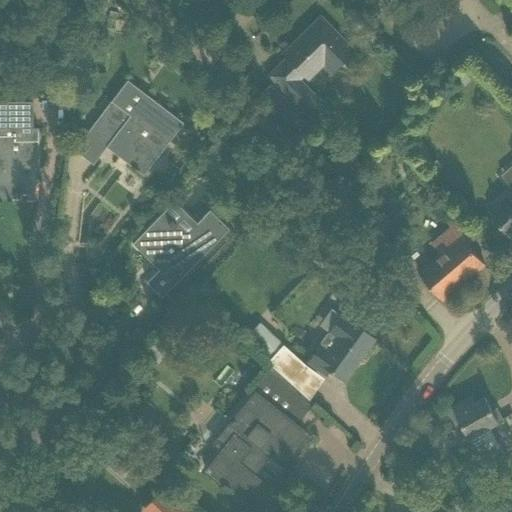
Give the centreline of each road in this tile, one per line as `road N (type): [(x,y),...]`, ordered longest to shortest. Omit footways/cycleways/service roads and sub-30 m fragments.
road 1 (unclassified): [(463,336),(197,55)]
road 2 (residential): [(47,448),(101,362),(106,333),(81,307),(61,307),(32,324),(0,368)]
road 3 (tertiary): [(341,511),(463,336)]
